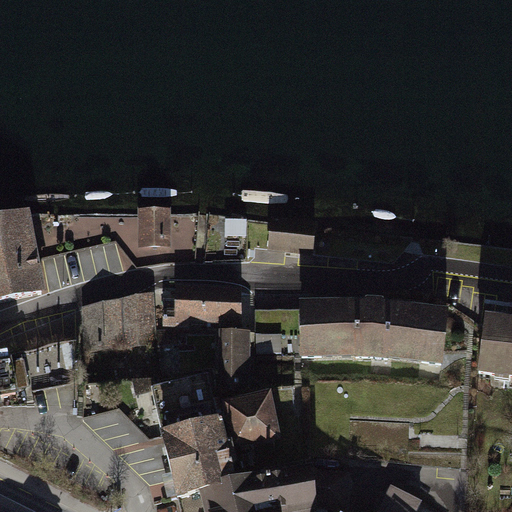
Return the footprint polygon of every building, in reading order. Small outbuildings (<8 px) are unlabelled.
[(172,212),(147,213),(148,249),(174,248),(172,212)] [(28,217),(0,222),(0,268),(37,261),(28,217)] [(276,224),(273,250),(314,254),(317,228),(276,224)] [(37,261),(0,268),(0,306),(44,297),(37,261)] [(242,287),(177,285),(177,297),(166,297),(165,325),(189,326),(189,320),(241,321),(242,287)] [(155,344),(152,294),(85,308),(85,349),(155,344)] [(371,307),(299,309),(302,358),(372,355),(442,363),(448,317),(371,307)] [(511,318),(484,314),(480,373),(511,375),(511,318)] [(178,331),(159,332),(160,346),(180,345),(178,331)] [(244,331),(219,331),(220,391),(250,389),(250,372),(244,371),(244,331)] [(74,387),(72,351),(32,354),(34,390),(74,387)] [(0,412),(1,412),(0,408),(0,401),(18,397),(17,391),(29,389),(23,363),(0,368),(0,412)] [(162,431),(217,416),(216,413),(215,408),(206,374),(151,387),(162,431)] [(279,437),(269,391),(220,402),(221,407),(215,408),(216,413),(227,411),(235,446),(279,437)] [(217,416),(162,431),(180,497),(234,483),(228,462),(235,460),(229,437),(223,439),(217,416)] [(234,483),(180,497),(183,511),(301,511),(316,509),(316,506),(313,470),(312,462),(234,483)] [(348,474),(313,470),(316,506),(346,509),(348,474)] [(415,511),(421,501),(391,487),(379,511),(415,511)]
